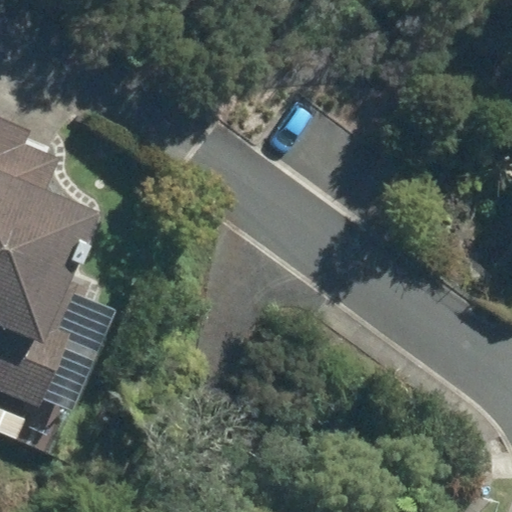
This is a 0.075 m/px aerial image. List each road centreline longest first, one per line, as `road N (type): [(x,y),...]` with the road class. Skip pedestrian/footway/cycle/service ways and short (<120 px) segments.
road 1 (residential): [(180,131),(511,381)]
road 2 (residential): [(0,29),(180,131)]
